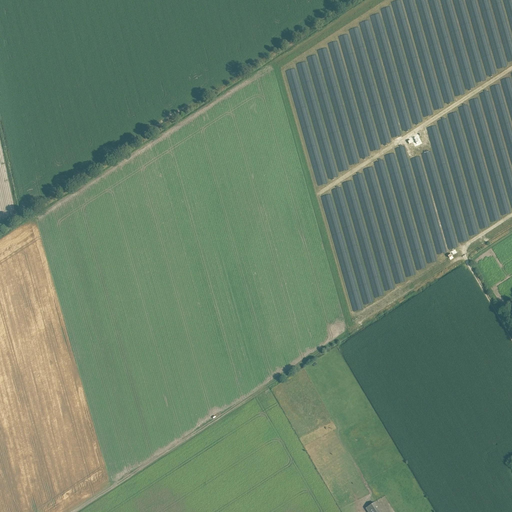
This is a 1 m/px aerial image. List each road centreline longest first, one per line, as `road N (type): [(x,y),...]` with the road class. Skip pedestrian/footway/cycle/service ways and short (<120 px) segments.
road 1 (track): [(511,226),(75,511)]
road 2 (track): [(511,68),(318,193)]
road 3 (track): [(511,338),(462,247),(511,214)]
